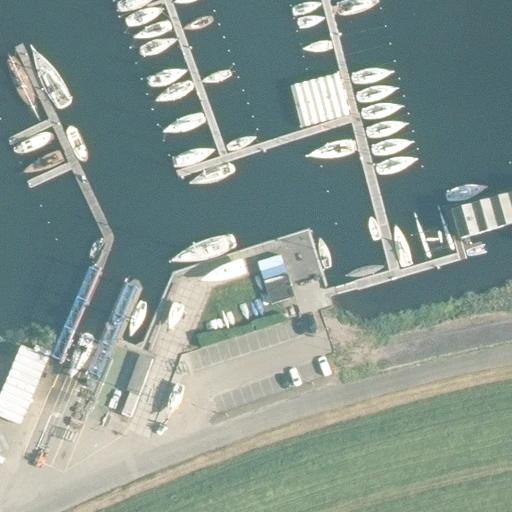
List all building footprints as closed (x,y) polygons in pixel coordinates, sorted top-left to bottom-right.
[(339,83),(291,96),(303,138),(350,125),(339,83)] [(511,209),(462,223),(471,253),(511,241),(511,209)] [(290,264),(267,271),(272,287),(295,280),(290,264)] [(295,284),(276,290),(283,311),(302,305),(295,284)] [(0,422),(0,423),(26,435),(57,362),(43,356),(40,361),(28,356),(0,422)] [(161,367),(148,362),(135,397),(148,402),(161,367)]
